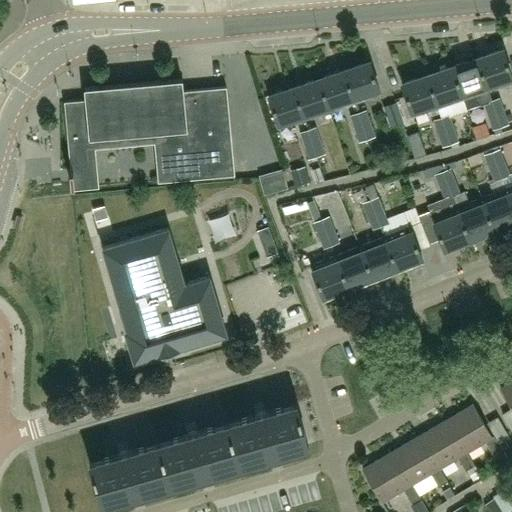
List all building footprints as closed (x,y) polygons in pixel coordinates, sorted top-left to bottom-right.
[(477,58),(488,90),(511,81),(511,78),(502,49),(501,50),(477,58)] [(491,100),(488,90),(477,58),(452,67),(463,99),(477,94),(481,105),(483,104),(483,103),(491,100)] [(344,71),(354,102),(380,94),(369,62),(368,62),(344,71)] [(427,75),(438,107),(441,117),(449,115),(450,116),(467,110),(463,99),(452,67),(427,75)] [(330,111),(354,102),(344,71),(319,79),(330,111)] [(438,107),(427,75),(402,84),(402,83),(401,84),(412,116),(438,107)] [(158,182),(234,175),(226,87),(183,91),(182,79),(84,88),(85,99),(64,101),(70,169),(68,169),(70,183),(71,183),(72,189),(98,187),(95,148),(154,143),(158,182)] [(305,119),(330,111),(319,79),(294,88),(305,119)] [(305,119),(294,88),(269,96),(269,95),(268,96),(279,128),(305,119)] [(488,117),(504,111),(500,98),(491,100),(483,103),(483,104),(488,117)] [(399,109),(397,102),(382,107),(389,127),(404,122),(399,109)] [(350,115),(354,129),(371,123),(366,110),(350,115)] [(492,130),(509,124),(504,111),(488,117),(492,130)] [(437,134),(454,128),(450,116),(449,115),(441,117),(433,120),(437,134)] [(488,119),(474,122),(477,136),(491,132),(488,119)] [(371,123),(354,129),(359,142),(375,137),(371,123)] [(316,127),(312,128),(300,132),(304,146),(320,140),(316,127)] [(442,147),(459,141),(454,128),(437,134),(442,147)] [(325,154),(320,140),(304,146),(308,159),(325,154)] [(489,168),(505,162),(500,149),(484,155),(489,168)] [(494,182),(510,175),(505,162),(489,168),(494,182)] [(264,194),(288,188),(282,168),(259,175),(264,194)] [(439,188),(456,181),(451,168),(434,175),(439,188)] [(452,198),(452,197),(461,193),(456,181),(439,188),(445,201),(452,198)] [(481,198),(493,229),(511,222),(511,204),(506,188),(481,198)] [(452,197),(452,198),(456,208),(469,239),(493,229),(481,198),(468,203),(463,192),(461,193),(452,197)] [(367,216),(383,210),(378,197),(363,202),(362,203),(367,216)] [(289,214),(311,208),(309,201),(287,207),(289,214)] [(429,211),(418,215),(420,222),(429,243),(440,238),(444,249),(445,249),(445,248),(469,239),(456,208),(432,218),(429,211)] [(383,210),(367,216),(372,229),(389,223),(383,210)] [(318,236),(334,229),(329,216),(313,222),(318,236)] [(268,226),(257,230),(262,246),(274,241),(268,226)] [(397,267),(402,265),(421,258),(422,258),(410,226),(384,236),(397,267)] [(167,228),(100,247),(125,331),(123,332),(131,360),(160,352),(161,354),(179,349),(178,347),(225,333),(208,275),(183,283),(167,228)] [(334,229),(318,236),(323,249),(340,242),(334,229)] [(360,246),(372,277),(397,267),(384,236),(360,246)] [(335,256),(348,287),(372,277),(360,246),(335,256)] [(294,276),(296,247),(275,247),(274,275),(294,276)] [(324,296),(338,290),(348,287),(335,256),(310,265),(323,297),(324,297),(324,296)] [(511,380),(500,387),(511,407),(511,380)] [(227,423),(239,465),(308,445),(296,403),(227,423)] [(463,454),(467,452),(485,441),(493,454),(502,449),(494,435),(492,436),(473,404),(443,421),(463,454)] [(500,415),(491,418),(497,437),(507,434),(500,415)] [(463,454),(443,421),(416,437),(435,470),(440,468),(458,457),(466,470),(475,465),(467,452),(463,454)] [(239,465),(227,423),(158,443),(170,484),(239,465)] [(408,486),(413,484),(431,473),(438,486),(448,481),(440,468),(435,470),(416,437),(388,453),(408,486)] [(170,484),(158,443),(89,463),(101,504),(170,484)] [(408,486),(388,453),(362,468),(382,501),(404,489),(411,502),(420,497),(413,484),(408,486)]
